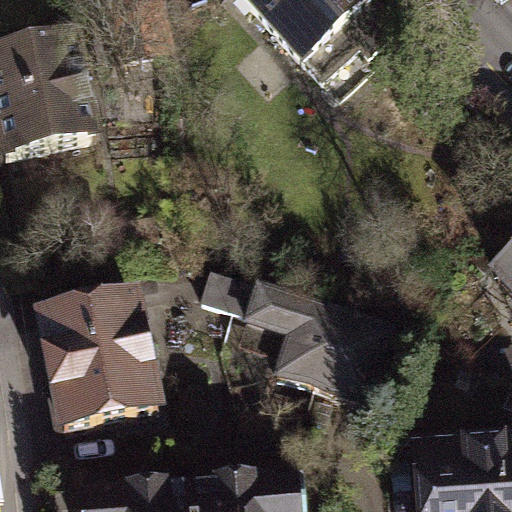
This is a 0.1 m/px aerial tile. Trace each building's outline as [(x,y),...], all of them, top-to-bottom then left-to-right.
[(161,0),(108,0),(114,26),(165,16),(161,0)] [(405,39),(370,0),(217,0),(309,104),(354,65),(364,76),(405,39)] [(73,48),(0,63),(0,176),(96,156),(73,48)] [(511,254),(473,291),(511,332),(511,254)] [(393,343),(227,288),(214,326),(268,344),(254,387),(366,424),(393,343)] [(130,313),(24,340),(53,455),(159,429),(130,313)] [(511,511),(511,461),(405,467),(407,511),(511,511)] [(203,503),(179,505),(179,511),(294,511),(294,498),(257,500),(256,479),(202,482),(203,503)]
